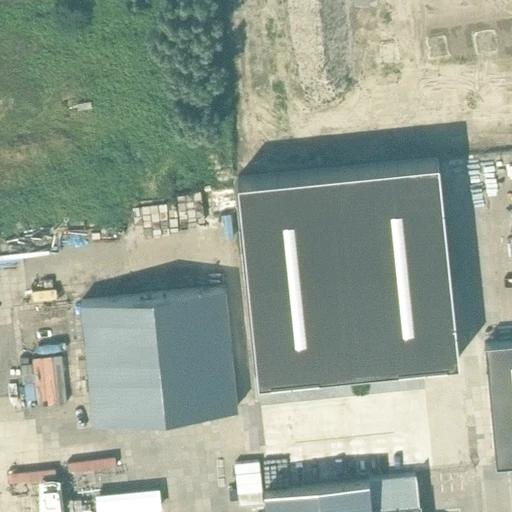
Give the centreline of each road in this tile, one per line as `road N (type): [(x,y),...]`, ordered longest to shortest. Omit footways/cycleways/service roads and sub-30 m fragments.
road 1 (unknown): [(164,455),(242,413),(230,268)]
road 2 (unknown): [(0,435),(127,432),(164,455)]
